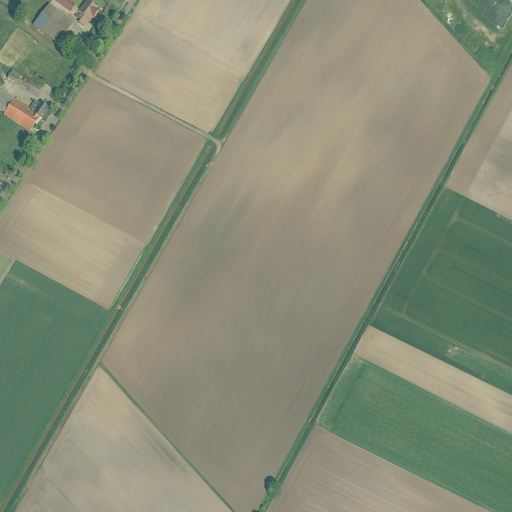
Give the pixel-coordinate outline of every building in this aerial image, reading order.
[(77,5),(69,0),(55,0),(72,12),(77,5)] [(100,8),(89,0),(81,12),(91,20),(92,21),(95,17),(96,18),(101,10),(100,9),(100,8)] [(76,23),(52,4),(36,25),(60,44),(76,23)] [(86,28),(91,20),(81,12),(77,17),(82,21),(80,24),(86,28)] [(14,70),(9,78),(39,96),(43,87),(14,70)] [(0,109),(7,114),(17,100),(2,90),(0,92),(0,109)] [(36,112),(17,100),(7,114),(6,116),(30,132),(41,116),(36,112)] [(44,117),(51,107),(44,102),(36,112),(41,116),(44,117)]
